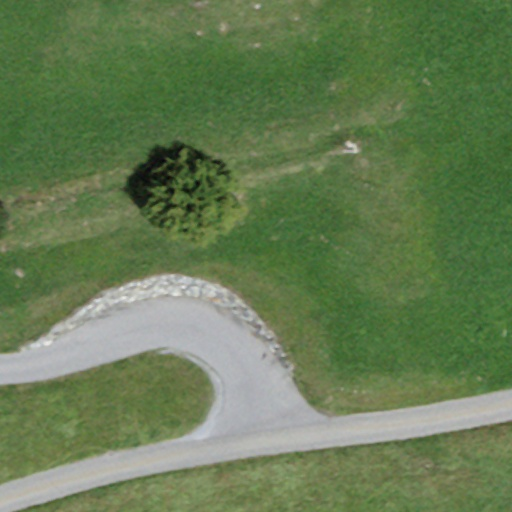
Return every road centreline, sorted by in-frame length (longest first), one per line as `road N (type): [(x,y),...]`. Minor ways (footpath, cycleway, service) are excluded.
road 1 (unclassified): [(0,369),(151,326),(209,328),(245,361),(263,441)]
road 2 (unclassified): [(0,502),(263,441)]
road 3 (unclassified): [(263,441),(511,405)]
